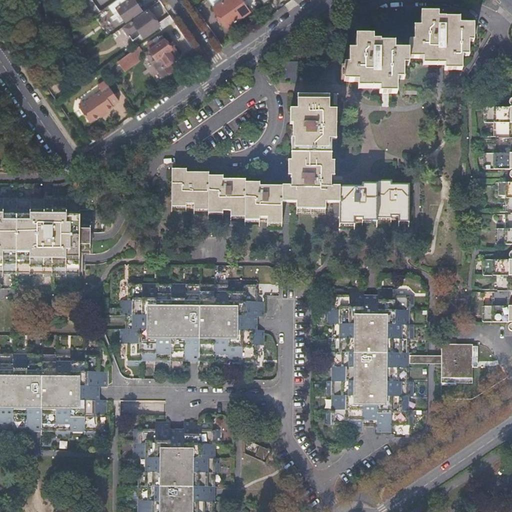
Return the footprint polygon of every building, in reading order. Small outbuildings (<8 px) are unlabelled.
[(77,0),(90,18),(101,10),(93,0),(77,0)] [(115,0),(114,1),(117,6),(116,6),(126,20),(142,9),(136,0),(115,0)] [(222,0),(214,6),(219,14),(226,23),(227,26),(251,9),(244,0),(222,0)] [(150,7),(155,15),(162,11),(156,3),(150,7)] [(133,19),(141,31),(144,35),(160,24),(163,29),(175,20),(170,13),(158,22),(148,8),(133,19)] [(417,58),(417,65),(437,66),(437,70),(455,70),(456,56),(462,56),(463,41),(468,42),(468,24),(453,24),(453,18),(439,18),(432,17),(432,12),(414,12),(414,27),(408,26),(407,40),(403,41),(403,58),(417,58)] [(226,23),(219,14),(216,16),(222,25),(226,23)] [(133,19),(123,26),(129,34),(133,39),(140,34),(141,31),(133,19)] [(291,79),(291,80),(326,81),(329,81),(329,69),(334,69),(335,64),(339,64),(339,50),(346,49),(346,35),(337,20),(318,33),(320,37),(321,48),(298,48),(298,61),(284,61),(284,76),(291,76),(291,79)] [(154,38),(147,43),(150,47),(150,48),(156,57),(152,60),(164,76),(175,68),(170,61),(180,54),(174,44),(172,45),(165,37),(163,34),(155,40),(154,38)] [(394,80),(395,65),(400,65),(400,50),(386,50),(386,44),(371,43),(371,42),(364,41),(364,36),(347,36),(347,50),(340,50),(340,65),(335,65),(335,82),(349,82),(349,89),(371,89),(371,94),(383,94),(389,94),(388,80),(394,80)] [(140,45),(118,60),(125,69),(140,58),(138,55),(141,53),(139,50),(142,48),(140,45)] [(101,90),(79,106),(90,121),(111,106),(110,105),(119,99),(105,79),(98,84),(101,90)] [(321,201),(340,201),(340,185),(332,185),(332,165),(328,165),(328,151),(329,151),(329,137),(336,137),(336,123),(334,123),(334,113),(330,113),(330,93),(299,93),(298,107),(294,107),(294,137),(295,137),(295,146),(299,146),(299,151),(296,151),(296,165),(292,165),(291,185),(260,184),(260,181),(245,181),(245,178),(223,177),(223,174),(208,174),(208,171),(186,171),(186,168),(172,167),(171,200),(177,200),(177,202),(193,202),(193,204),(203,205),(203,203),(208,203),(208,207),(213,207),(213,209),(231,209),(231,213),(241,213),(241,210),(244,211),(244,213),(251,213),(251,215),(267,215),(267,218),(277,219),(277,216),(282,217),(282,200),(301,201),(301,205),(321,205),(321,201)] [(495,305),(493,305),(483,305),(483,321),(511,321),(511,106),(485,106),(485,122),(494,122),(497,122),(496,137),(496,138),(496,153),(493,152),(487,152),(487,168),(511,168),(511,180),(497,181),(496,197),(506,197),(509,197),(508,211),(508,213),(508,227),(506,227),(496,227),(496,244),(511,243),(511,258),(486,258),(486,275),(493,275),(495,275),(495,290),(495,305)] [(87,139),(85,140),(88,145),(103,135),(100,130),(90,137),(93,140),(90,142),(87,139)] [(25,140),(21,143),(25,149),(29,146),(25,140)] [(342,185),(342,218),(347,218),(347,219),(355,220),(355,216),(371,217),(371,215),(376,215),(376,212),(382,212),(382,214),(398,214),(398,217),(409,217),(409,183),(391,183),(391,179),(376,179),(376,183),(362,182),(362,186),(342,185)] [(79,200),(0,198),(0,273),(80,274),(80,254),(93,255),(93,220),(79,220),(79,200)] [(137,328),(125,328),(121,328),(121,343),(128,343),(127,364),(141,364),(141,359),(141,357),(156,357),(156,360),(156,364),(170,364),(170,360),(170,357),(184,358),(184,360),(190,360),(190,358),(199,358),(213,358),(213,360),(213,365),(228,365),(228,360),(228,358),(241,358),(241,361),(241,365),(255,365),(256,344),(263,344),(263,330),(256,330),(252,330),(252,316),(257,316),(264,316),(264,301),(256,301),(256,280),(227,279),(227,284),(227,286),(199,286),(199,284),(199,279),(184,279),(184,284),(184,286),(170,286),(170,284),(171,279),(156,279),(156,284),(156,286),(142,286),(142,283),(143,278),(128,278),(127,300),(121,300),(121,315),(126,315),(137,315),(137,328)] [(377,425),(377,431),(392,432),(392,424),(413,425),(413,410),(408,410),(406,410),(406,396),(409,396),(413,396),(414,382),(409,382),(406,382),(406,368),(409,368),(409,362),(407,362),(407,353),(407,347),(407,339),(409,339),(414,339),(414,324),(409,324),(407,324),(407,310),(410,310),(414,311),(415,296),(393,295),(393,288),(379,288),(378,295),(378,304),(368,304),(364,304),(364,301),(364,295),(364,288),(350,288),(350,295),(328,295),(328,324),(333,324),(336,324),(336,352),(333,352),(328,352),(328,367),(333,367),(335,367),(335,381),(332,381),(328,381),(328,396),(332,396),(335,396),(335,402),(335,410),(332,410),(328,410),(328,424),(349,424),(349,431),(363,431),(363,425),(363,420),(377,420),(377,425)] [(378,295),(364,295),(364,301),(364,304),(368,304),(378,304),(378,295)] [(126,315),(125,328),(137,328),(137,315),(126,315)] [(442,339),(442,356),(442,363),(442,375),(459,375),(459,382),(470,382),(471,361),(478,361),(478,346),(457,346),(457,339),(442,339)] [(43,356),(43,354),(43,349),(28,348),(27,354),(27,356),(14,356),(14,354),(14,348),(0,348),(0,434),(13,435),(13,430),(14,428),(27,428),(27,430),(27,435),(42,435),(42,430),(42,428),(56,428),(56,430),(56,435),(71,435),(71,430),(71,428),(84,428),(84,431),(84,435),(99,435),(99,415),(106,415),(106,399),(98,399),(94,399),(94,386),(99,386),(106,386),(106,371),(99,371),(99,350),(70,349),(70,354),(70,356),(43,356)] [(140,511),(212,511),(212,501),(215,501),(219,501),(220,486),(215,486),(213,486),(213,472),(215,472),(220,472),(220,457),(215,457),(213,457),(213,444),(215,444),(220,444),(220,429),(199,429),(199,422),(184,422),(184,429),(184,433),(170,433),(170,429),(170,422),(156,422),(156,429),(134,429),(134,458),(139,458),(141,458),(141,486),(139,486),(134,486),(133,501),(138,501),(141,501),(140,511)]
